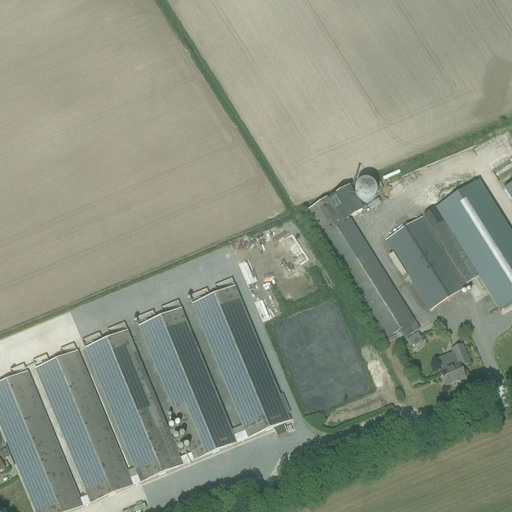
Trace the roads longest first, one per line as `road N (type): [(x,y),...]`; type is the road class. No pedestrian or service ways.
road 1 (unclassified): [(248,511),(511,403)]
road 2 (unknown): [(437,434),(402,415),(286,457),(264,474),(257,507)]
